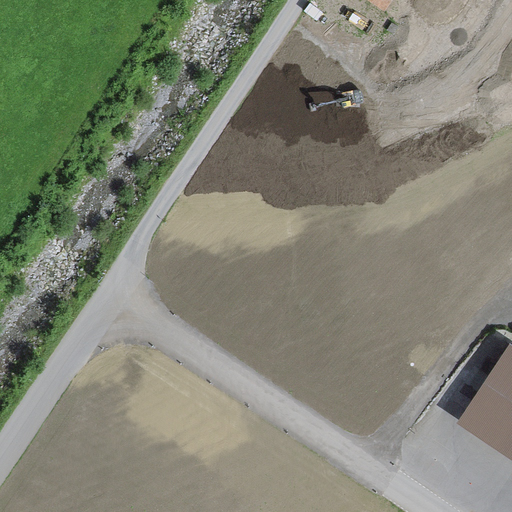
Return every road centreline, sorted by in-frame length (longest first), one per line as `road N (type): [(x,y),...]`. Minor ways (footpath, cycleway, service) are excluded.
road 1 (tertiary): [(108,291),(433,511)]
road 2 (residential): [(108,291),(299,0)]
road 3 (residential): [(0,456),(108,291)]
